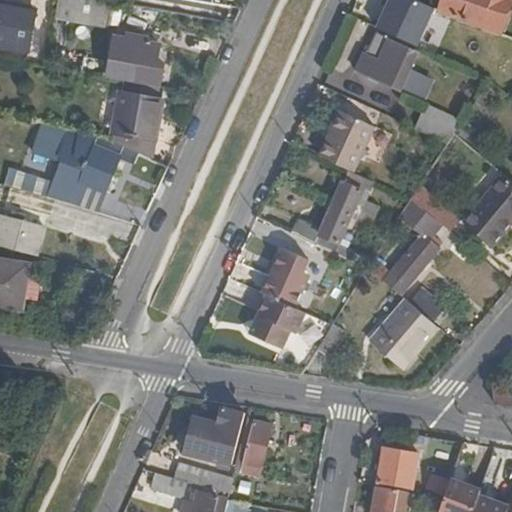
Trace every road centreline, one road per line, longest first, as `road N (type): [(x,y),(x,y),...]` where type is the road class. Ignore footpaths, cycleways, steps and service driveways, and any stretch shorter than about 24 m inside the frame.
road 1 (residential): [(165,370),(333,0)]
road 2 (residential): [(258,0),(97,361)]
road 3 (secondary): [(350,400),(165,370)]
road 4 (residential): [(104,511),(165,370)]
road 5 (residential): [(511,314),(422,414)]
